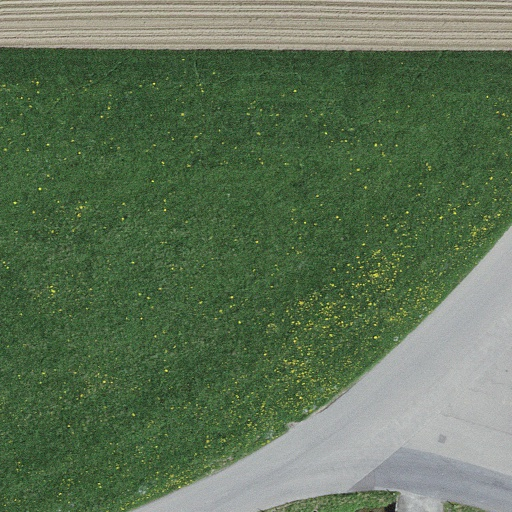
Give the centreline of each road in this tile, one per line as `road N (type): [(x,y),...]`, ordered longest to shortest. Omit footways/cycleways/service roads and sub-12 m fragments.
road 1 (unclassified): [(334,458),(468,336),(511,281)]
road 2 (unclassified): [(511,511),(334,458)]
road 3 (unclassified): [(205,511),(334,458)]
